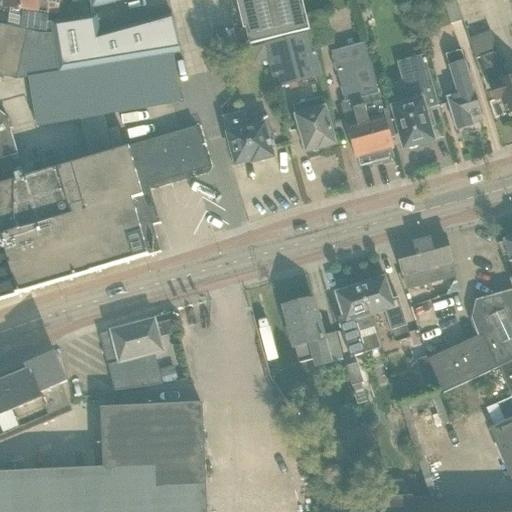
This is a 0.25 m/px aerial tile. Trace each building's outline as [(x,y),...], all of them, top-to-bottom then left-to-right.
[(1,0),(1,5),(4,6),(4,8),(9,9),(9,15),(19,17),(18,29),(40,34),(46,36),(53,35),(51,23),(51,22),(50,23),(49,22),(46,23),(47,13),(59,15),(60,0),(1,0)] [(74,0),(73,0),(68,8),(70,19),(88,16),(85,0),(74,0)] [(89,0),(92,8),(125,0),(89,0)] [(308,31),(301,0),(235,0),(243,29),(245,29),(249,45),(308,31)] [(450,26),(462,22),(454,0),(453,0),(442,4),(450,26)] [(316,48),(331,44),(325,13),(309,16),(316,48)] [(97,15),(51,23),(53,35),(59,73),(173,54),(181,53),(171,14),(100,34),(97,15)] [(0,76),(16,80),(17,76),(21,60),(33,63),(40,34),(18,29),(8,27),(0,24),(0,76)] [(490,31),(469,39),(475,59),(480,58),(495,101),(501,99),(506,115),(511,112),(511,77),(506,80),(500,60),(490,31)] [(320,76),(315,56),(309,34),(264,46),(267,59),(267,62),(274,88),(320,76)] [(384,109),(383,110),(364,45),(331,54),(343,102),(340,105),(350,139),(355,159),(357,158),(359,166),(393,156),(391,149),(393,148),(388,130),(390,130),(384,109)] [(264,46),(253,49),(256,62),(267,59),(264,46)] [(480,115),(474,96),(460,51),(445,55),(457,96),(446,99),(456,131),(473,126),(471,118),(480,115)] [(0,300),(161,252),(153,226),(160,223),(150,189),(208,172),(211,167),(206,149),(202,151),(200,145),(204,144),(199,127),(182,132),(181,131),(128,147),(126,148),(126,149),(111,153),(104,115),(181,103),(173,54),(59,73),(29,78),(29,79),(37,127),(57,123),(77,120),(77,122),(84,161),(61,168),(60,166),(15,180),(8,158),(17,155),(7,118),(0,112),(0,300)] [(435,97),(427,69),(402,76),(409,102),(384,109),(390,130),(398,128),(404,149),(433,141),(428,125),(434,123),(427,99),(435,97)] [(318,150),(335,145),(322,98),(292,106),(305,152),(318,149),(318,150)] [(267,118),(247,123),(244,113),(223,118),(235,165),(252,160),(252,162),(258,161),(261,162),(264,161),(266,159),(272,157),(271,150),(275,149),(267,118)] [(455,276),(444,236),(444,235),(395,248),(406,289),(455,276)] [(397,299),(392,301),(384,278),(359,286),(369,318),(383,314),(389,333),(391,333),(395,344),(411,339),(397,299)] [(359,286),(335,294),(343,317),(337,319),(343,338),(350,358),(364,354),(357,333),(373,328),(369,318),(359,286)] [(499,368),(511,362),(511,291),(476,302),(472,319),(479,337),(427,361),(433,374),(436,379),(439,387),(442,393),(499,368)] [(438,297),(411,304),(415,319),(442,312),(438,297)] [(334,335),(323,338),(312,300),(283,308),(298,364),(312,360),(314,368),(341,361),(334,335)] [(154,354),(162,352),(154,320),(99,335),(114,392),(148,389),(162,385),(154,354)] [(67,383),(57,360),(54,354),(25,366),(28,372),(26,372),(39,401),(48,423),(73,413),(61,385),(67,383)] [(48,423),(39,401),(26,372),(1,383),(13,412),(22,434),(48,423)] [(433,374),(421,378),(426,391),(439,387),(436,379),(433,374)] [(166,386),(186,382),(185,375),(165,379),(166,386)] [(0,443),(22,434),(13,412),(1,383),(0,383),(0,443)] [(0,511),(205,511),(201,405),(101,409),(104,469),(0,474),(0,511)] [(511,480),(511,419),(488,430),(510,480),(511,480)] [(411,511),(411,497),(341,501),(341,511),(411,511)]
